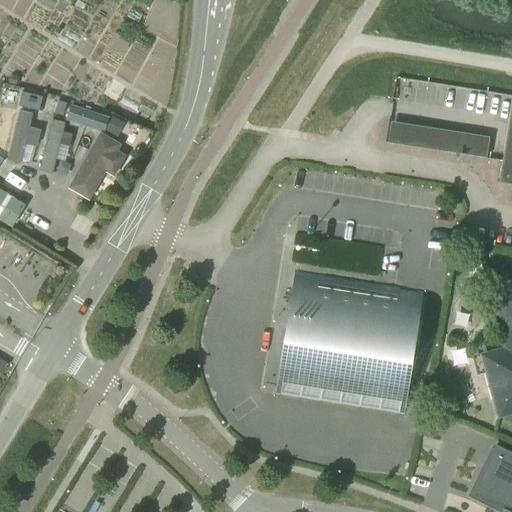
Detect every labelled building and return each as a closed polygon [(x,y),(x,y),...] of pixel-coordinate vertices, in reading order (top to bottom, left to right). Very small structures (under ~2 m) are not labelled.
[(21,92),(18,106),(39,111),(42,97),(21,92)] [(62,104),(58,117),(103,132),(107,119),(62,104)] [(19,111),(7,160),(21,163),(25,145),(35,148),(39,131),(29,128),(33,115),(19,111)] [(112,117),(104,131),(117,138),(125,124),(112,117)] [(391,121),(388,142),(488,156),(491,134),(391,121)] [(65,126),(52,122),(40,171),(53,174),(65,126)] [(496,183),(496,184),(498,184),(503,185),(511,186),(511,128),(507,159),(506,167),(503,184),(496,183)] [(114,178),(126,157),(117,152),(121,145),(100,133),(68,189),(89,201),(105,173),(114,178)] [(25,206),(0,190),(0,220),(12,228),(25,206)] [(402,415),(421,292),(298,272),(279,395),(339,405),(402,415)] [(508,351),(485,358),(500,415),(511,411),(511,285),(492,291),(508,351)] [(0,355),(0,368),(4,370),(9,359),(0,355)] [(511,511),(511,457),(497,450),(498,450),(496,449),(495,451),(473,494),(472,496),(474,497),(474,496),(505,511),(511,511)]
